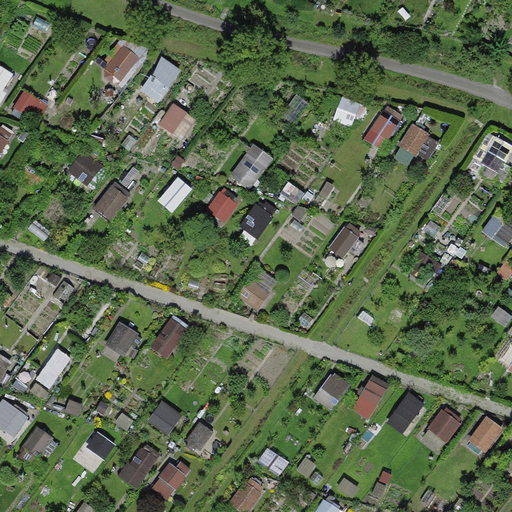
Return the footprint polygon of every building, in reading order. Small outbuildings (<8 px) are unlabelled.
[(141,62),(125,49),(105,73),(105,82),(114,88),(122,85),(141,62)] [(14,77),(0,68),(0,110),(9,96),(4,93),(14,77)] [(156,102),(137,89),(125,106),(143,120),(156,102)] [(49,109),(25,94),(12,116),(25,124),(28,118),(39,125),(49,109)] [(198,123),(174,107),(159,128),(183,145),(198,123)] [(402,125),(384,113),(364,144),(381,156),(402,125)] [(415,126),(399,151),(417,162),(433,137),(415,126)] [(511,142),(498,136),(485,162),(504,171),(511,154),(511,142)] [(0,160),(11,144),(0,137),(0,160)] [(254,146),(230,179),(251,195),(275,162),(254,146)] [(104,171),(85,156),(69,176),(89,191),(104,171)] [(49,184),(29,169),(18,184),(35,197),(42,187),(45,189),(49,184)] [(194,194),(180,182),(159,206),(173,218),(194,194)] [(130,201),(113,188),(94,213),(112,226),(130,201)] [(239,209),(221,196),(206,215),(225,229),(239,209)] [(276,222),(258,208),(239,232),(258,246),(276,222)] [(343,272),(369,243),(351,227),(325,255),(343,272)] [(252,283),(239,300),(259,315),(272,297),(252,283)] [(173,358),(192,330),(173,318),(155,346),(173,358)] [(56,347),(41,382),(58,389),(73,354),(56,347)] [(0,355),(0,381),(13,366),(0,355)] [(321,398),(338,407),(351,381),(334,372),(321,398)] [(375,376),(357,409),(374,419),(392,385),(375,376)] [(409,433),(429,403),(412,392),(392,422),(409,433)] [(0,407),(0,424),(17,437),(32,416),(7,398),(0,407)] [(154,419),(172,432),(185,415),(166,401),(154,419)] [(430,428),(448,443),(467,421),(449,406),(430,428)] [(490,452),(506,426),(489,415),(473,441),(490,452)] [(145,488),(158,450),(138,443),(125,481),(145,488)] [(163,454),(146,486),(155,490),(171,458),(163,454)] [(174,459),(156,490),(174,500),(192,469),(174,459)] [(247,511),(252,511),(269,486),(252,475),(234,503),(247,511)]
